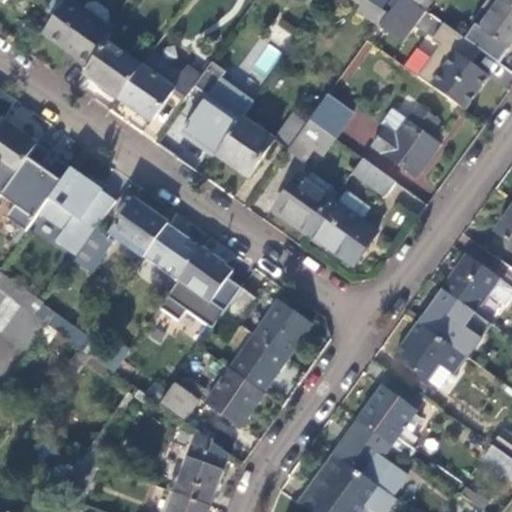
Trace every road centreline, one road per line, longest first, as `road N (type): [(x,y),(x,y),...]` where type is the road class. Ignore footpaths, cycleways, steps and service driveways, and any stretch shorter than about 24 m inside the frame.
road 1 (residential): [(0,59),(376,314)]
road 2 (residential): [(511,123),(376,314)]
road 3 (residential): [(376,314),(250,511)]
